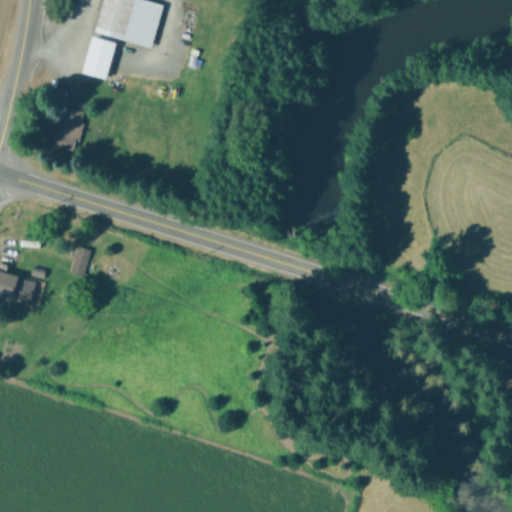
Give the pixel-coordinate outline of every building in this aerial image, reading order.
[(150,46),(161,3),(147,0),(100,0),(92,32),(150,46)] [(112,41),(87,37),(81,74),(105,78),(112,41)] [(72,151),(82,111),(58,105),(48,145),(72,151)] [(89,250),(76,246),(71,264),(83,268),(89,250)] [(0,298),(28,304),(33,279),(0,272),(0,298)]
